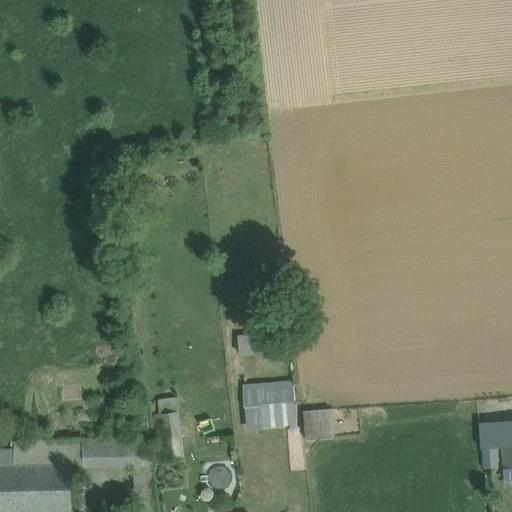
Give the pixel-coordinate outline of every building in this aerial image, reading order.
[(242,352),(273,351),(272,331),(242,332),(242,352)] [(293,383),(243,386),(244,407),(260,406),(294,403),(293,383)] [(175,399),(158,401),(159,414),(177,412),(175,399)] [(294,403),(260,406),(262,426),(296,424),(294,403)] [(304,412),(306,440),(334,438),(332,409),(304,412)] [(159,414),(153,415),(159,462),(183,459),(177,412),(159,414)] [(511,425),(500,426),(503,469),(511,467),(511,425)] [(149,438),(132,439),(134,465),(152,465),(149,438)] [(132,439),(81,440),(82,466),(134,465),(132,439)] [(497,466),(494,443),(479,445),(482,467),(497,466)] [(15,449),(0,449),(0,465),(15,465),(15,449)] [(189,511),(183,459),(159,462),(165,511),(189,511)] [(70,464),(15,465),(17,511),(67,511),(71,511),(70,464)] [(17,511),(15,465),(0,465),(0,511),(17,511)] [(157,511),(152,465),(134,465),(138,511),(157,511)]
